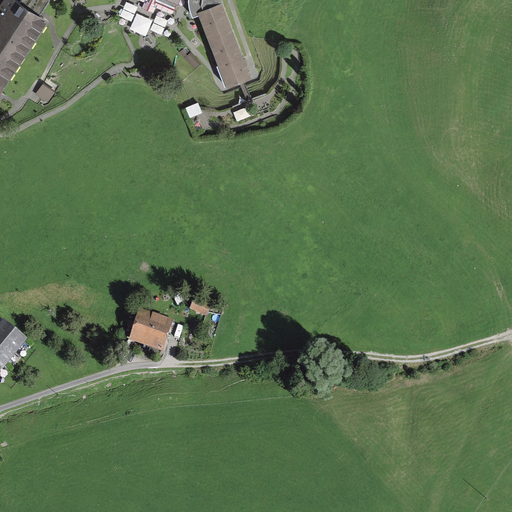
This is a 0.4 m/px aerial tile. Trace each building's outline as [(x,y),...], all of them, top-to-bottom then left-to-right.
[(0,89),(46,21),(37,15),(47,0),(22,0),(20,4),(14,0),(6,0),(0,9),(0,89)] [(157,0),(174,7),(177,0),(189,0),(190,5),(194,15),(200,12),(222,4),(221,0),(157,0)] [(222,4),(200,12),(227,84),(248,76),(222,4)] [(43,83),(35,95),(48,103),(56,92),(43,83)] [(190,116),(202,113),(200,104),(188,107),(190,116)] [(141,314),(133,341),(162,349),(170,322),(141,314)] [(4,324),(0,328),(0,371),(25,342),(4,324)]
